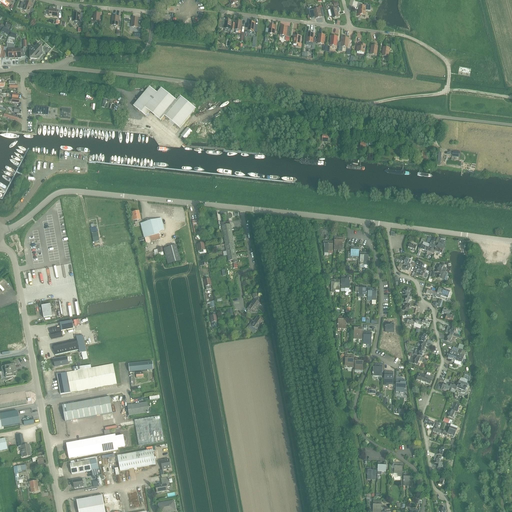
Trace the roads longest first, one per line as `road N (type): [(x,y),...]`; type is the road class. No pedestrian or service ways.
road 1 (unclassified): [(363,105),(72,68)]
road 2 (unclassified): [(0,229),(54,194),(73,191),(254,209)]
road 3 (unclassified): [(57,497),(16,269),(0,245)]
road 4 (unclassified): [(511,240),(254,209)]
road 5 (unclassified): [(363,105),(511,125)]
